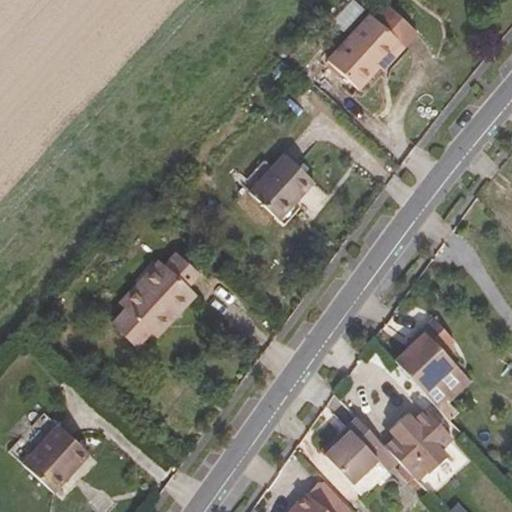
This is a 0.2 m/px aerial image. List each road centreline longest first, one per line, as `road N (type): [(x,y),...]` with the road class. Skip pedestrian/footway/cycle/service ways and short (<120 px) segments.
road 1 (residential): [(194,511),(398,226),(511,92)]
road 2 (unknown): [(398,226),(467,262),(511,317)]
